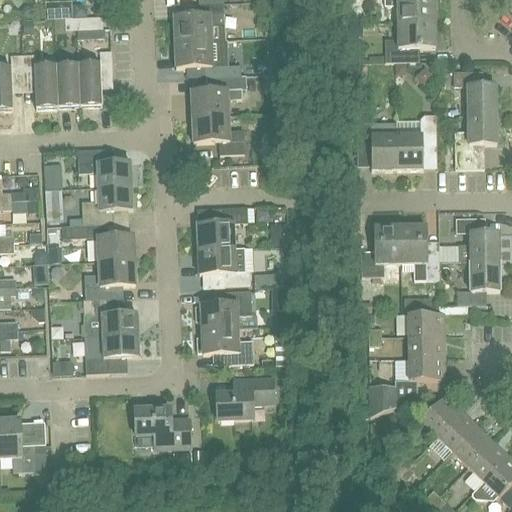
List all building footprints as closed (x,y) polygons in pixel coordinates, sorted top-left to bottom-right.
[(383,0),(384,9),(397,8),(398,26),(435,25),(434,0),(383,0)] [(173,20),(174,46),(225,44),(223,6),(198,8),(199,19),(173,20)] [(103,31),(103,20),(65,22),(65,33),(103,31)] [(435,25),(398,26),(398,42),(384,42),(385,66),(411,65),(411,52),(435,52),(435,25)] [(206,81),(215,81),(240,79),(240,68),(226,69),(225,59),(225,44),(174,46),(175,72),(205,70),(206,81)] [(100,67),(78,68),(79,110),(101,109),(100,82),(112,82),(111,55),(99,55),(100,67)] [(33,58),(21,59),(22,70),(33,70),(33,58)] [(10,71),(22,70),(21,59),(10,59),(10,71)] [(78,68),(55,69),(57,111),(79,110),(78,68)] [(35,112),(57,111),(55,69),(33,70),(35,112)] [(10,71),(0,71),(0,113),(12,113),(11,95),(10,71)] [(453,90),(462,90),(462,76),(453,76),(453,90)] [(191,95),(192,121),(228,119),(227,103),(241,103),(241,93),(246,93),(245,79),(240,79),(215,81),(216,94),(191,95)] [(467,119),(496,119),(495,89),(466,90),(467,119)] [(395,139),(396,174),(422,173),(422,158),(437,158),(436,126),(436,118),(425,119),(420,123),(421,138),(395,139)] [(219,158),(244,157),(243,134),(228,135),(228,119),(192,121),(193,147),(218,145),(219,158)] [(496,119),(467,119),(467,135),(458,135),(453,140),(455,173),(484,172),(484,157),(478,157),(476,155),(475,148),(496,148),(496,119)] [(356,159),(371,159),(371,174),(396,174),(395,139),(382,139),(381,130),(377,126),(356,127),(356,159)] [(97,177),(97,191),(131,189),(130,165),(97,167),(96,154),(77,154),(78,177),(97,177)] [(54,197),(72,196),(70,169),(53,169),(54,197)] [(82,229),(106,228),(106,215),(132,213),(131,189),(97,191),(98,205),(81,206),(82,229)] [(0,205),(11,205),(39,203),(39,191),(22,192),(23,196),(0,196),(0,205)] [(0,213),(11,213),(11,205),(0,205),(0,213)] [(246,211),(221,212),(222,227),(196,228),(197,253),(233,251),(232,227),(247,226),(246,211)] [(460,234),(460,218),(449,218),(448,233),(460,234)] [(97,241),(98,266),(134,264),(133,239),(107,240),(107,228),(62,230),(63,243),(97,241)] [(400,267),(399,229),(373,230),(373,254),(360,255),(361,281),(384,280),(384,267),(400,267)] [(425,229),(399,229),(400,267),(413,267),(413,284),(439,283),(438,254),(426,254),(425,229)] [(498,265),(497,236),(469,237),(469,248),(458,248),(458,266),(469,266),(498,265)] [(0,248),(13,248),(13,239),(0,239),(0,248)] [(0,256),(13,256),(13,248),(0,248),(0,256)] [(249,275),(245,276),(244,253),(234,254),(233,251),(197,253),(199,278),(224,277),(225,289),(249,287),(249,275)] [(134,264),(98,266),(99,280),(87,281),(88,291),(85,291),(85,303),(110,302),(109,290),(135,289),(134,264)] [(470,295),(485,294),(498,294),(498,265),(469,266),(470,294),(470,295)] [(0,291),(15,291),(14,282),(0,282),(0,291)] [(15,291),(0,291),(0,312),(10,312),(10,300),(15,299),(15,291)] [(225,307),(200,308),(200,310),(194,310),(195,326),(201,325),(201,333),(237,331),(236,319),(251,318),(250,294),(225,296),(225,307)] [(466,309),(466,294),(456,295),(456,309),(466,309)] [(90,341),(137,339),(136,317),(107,318),(106,303),(82,304),(83,328),(86,328),(99,336),(101,335),(102,340),(90,340),(90,341)] [(408,340),(444,339),(443,317),(407,318),(408,340)] [(0,334),(17,334),(16,325),(0,326),(0,334)] [(273,338),(286,337),(286,329),(273,330),(273,338)] [(202,356),(202,358),(228,357),(228,369),(253,367),(252,344),(238,345),(237,331),(201,333),(201,341),(196,341),(196,357),(202,356)] [(367,341),(380,341),(380,332),(367,332),(367,341)] [(17,334),(0,334),(0,343),(17,342),(17,334)] [(85,378),(109,377),(109,362),(138,361),(137,339),(90,341),(91,362),(85,363),(85,378)] [(408,362),(444,361),(444,339),(408,340),(408,362)] [(394,389),(369,389),(369,421),(395,411),(417,402),(417,385),(444,384),(444,361),(408,362),(408,384),(394,384),(394,389)] [(272,382),(241,383),(231,384),(232,398),(216,398),(217,424),(252,423),(252,408),(273,407),(272,382)] [(436,440),(460,414),(444,399),(419,424),(436,440)] [(154,453),(190,451),(188,422),(169,423),(169,412),(134,413),(135,440),(154,439),(154,453)] [(476,429),(460,414),(436,440),(451,455),(476,429)] [(20,423),(0,424),(0,461),(12,461),(12,476),(34,475),(33,449),(21,450),(20,423)] [(476,429),(451,455),(467,470),(491,444),(476,429)] [(507,459),(491,444),(467,470),(482,485),(507,459)] [(511,506),(511,464),(507,459),(482,485),(470,497),(475,502),(494,503),(497,499),(510,511),(511,506)] [(399,478),(407,469),(401,463),(392,472),(399,478)] [(407,469),(399,478),(405,484),(413,475),(407,469)] [(430,508),(439,499),(432,493),(423,502),(430,508)] [(439,499),(430,508),(433,511),(437,511),(444,505),(439,499)]
